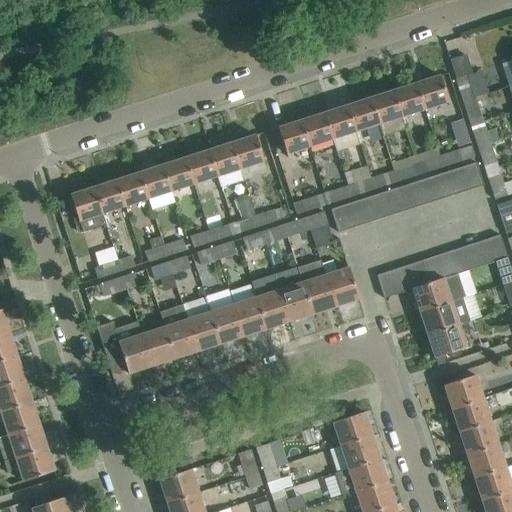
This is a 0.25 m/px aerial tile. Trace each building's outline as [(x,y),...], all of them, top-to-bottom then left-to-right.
[(467,75),(460,55),(449,58),(463,103),(475,99),(474,95),(487,91),(481,71),(467,75)] [(448,102),(439,76),(416,83),(425,109),(448,102)] [(425,109),(416,83),(393,91),(401,117),(425,109)] [(401,117),(393,91),(370,98),(382,137),(401,130),(397,118),(401,117)] [(382,137),(370,98),(347,106),(359,144),(382,137)] [(482,122),(475,99),(463,103),(470,126),(482,122)] [(359,144),(347,106),(324,113),(332,139),(341,136),(344,149),(359,144)] [(332,139),(324,113),(300,121),(309,146),(332,139)] [(309,146),(300,121),(277,128),(286,154),(309,146)] [(490,145),(482,122),(470,126),(478,149),(490,145)] [(263,161),(255,135),(231,143),(240,169),(263,161)] [(240,169),(231,143),(208,150),(217,176),(240,169)] [(497,167),(490,145),(478,149),(485,171),(497,167)] [(217,176),(208,150),(185,158),(194,184),(217,176)] [(443,168),(461,162),(457,150),(440,156),(443,168)] [(443,168),(440,156),(420,162),(424,174),(443,168)] [(194,184),(185,158),(162,165),(170,191),(194,184)] [(483,186),(477,167),(476,163),(464,167),(472,189),(483,186)] [(170,191),(162,165),(139,173),(147,199),(170,191)] [(406,167),(393,171),(397,184),(410,180),(406,167)] [(460,193),(472,189),(464,167),(453,170),(460,193)] [(497,167),(485,171),(494,200),(511,194),(511,185),(511,181),(502,184),(497,167)] [(449,197),(460,193),(453,170),(442,174),(449,197)] [(393,171),(381,175),(384,188),(397,184),(393,171)] [(147,199),(139,173),(116,180),(124,206),(147,199)] [(438,200),(449,197),(442,174),(431,177),(438,200)] [(427,204),(438,200),(431,177),(420,181),(427,204)] [(124,206),(116,180),(93,188),(102,213),(124,206)] [(416,207),(427,204),(420,181),(409,184),(416,207)] [(360,182),(347,186),(351,199),(364,195),(360,182)] [(405,211),(416,207),(409,184),(398,188),(405,211)] [(347,186),(334,190),(338,203),(351,199),(347,186)] [(93,188),(70,195),(82,233),(101,226),(105,225),(102,213),(93,188)] [(394,215),(405,211),(398,188),(387,192),(394,215)] [(383,218),(394,215),(387,192),(375,195),(383,218)] [(296,214),(323,206),(320,194),(293,203),(296,214)] [(372,222),(383,218),(375,195),(364,199),(372,222)] [(361,225),(372,222),(364,199),(353,202),(361,225)] [(511,200),(496,206),(498,210),(500,216),(511,212),(511,200)] [(350,229),(361,225),(353,202),(342,206),(350,229)] [(266,205),(253,209),(255,215),(259,227),(277,221),(276,219),(286,216),(283,206),(268,211),(266,205)] [(342,206),(330,210),(338,233),(350,229),(342,206)] [(327,225),(323,212),(305,218),(310,230),(327,225)] [(255,215),(237,221),(240,233),(259,227),(255,215)] [(305,218),(304,218),(288,223),(291,236),(309,231),(310,230),(305,218)] [(212,241),(231,236),(227,225),(209,230),(212,241)] [(277,241),(281,240),(277,226),(260,232),(264,245),(277,241)] [(209,230),(189,236),(193,248),(212,241),(209,230)] [(260,232),(242,238),(246,251),(264,245),(260,232)] [(499,235),(488,239),(477,243),(479,251),(484,266),(494,262),(507,258),(499,235)] [(166,256),(185,250),(182,239),(162,245),(166,256)] [(218,260),(235,254),(231,241),(214,247),(218,260)] [(484,266),(479,251),(477,243),(466,246),(473,269),(484,266)] [(162,245),(144,251),(148,262),(166,256),(162,245)] [(113,246),(112,246),(94,252),(98,267),(94,268),(97,279),(120,271),(116,261),(117,261),(113,246)] [(462,273),(473,269),(466,246),(455,250),(462,273)] [(214,247),(213,247),(195,253),(199,265),(218,260),(214,247)] [(457,275),(462,273),(455,250),(444,254),(451,277),(457,275)] [(451,277),(444,254),(432,257),(440,280),(443,279),(451,277)] [(135,267),(131,256),(117,261),(116,261),(120,271),(135,267)] [(172,275),(189,269),(185,257),(168,262),(172,275)] [(440,280),(432,257),(421,261),(429,283),(429,284),(440,280)] [(511,281),(511,273),(507,258),(494,262),(502,285),(511,281)] [(297,268),(301,283),(312,314),(335,307),(324,275),(319,260),(297,268)] [(429,284),(429,283),(421,261),(410,265),(418,287),(429,284)] [(168,262),(149,268),(153,281),(172,275),(168,262)] [(407,291),(412,290),(418,287),(410,265),(399,268),(407,291)] [(348,268),(324,275),(335,307),(358,299),(348,268)] [(396,295),(407,291),(399,268),(388,272),(396,295)] [(388,272),(376,276),(384,299),(396,295),(388,272)] [(120,291),(139,285),(135,273),(116,279),(120,291)] [(412,290),(419,312),(462,298),(464,297),(457,275),(451,277),(443,279),(440,280),(429,284),(418,287),(412,290)] [(509,308),(511,307),(511,281),(502,285),(509,308)] [(312,314),(301,283),(279,290),(289,322),(312,314)] [(289,322),(279,290),(256,298),(266,329),(289,322)] [(220,344),(210,312),(205,298),(182,305),(197,351),(220,344)] [(266,329),(256,298),(233,305),(243,336),(266,329)] [(462,298),(419,312),(427,335),(458,325),(469,321),(462,298)] [(159,312),(164,327),(174,359),(197,351),(182,305),(159,312)] [(243,336),(233,305),(210,312),(220,344),(243,336)] [(1,309),(0,309),(0,336),(9,333),(1,309)] [(105,356),(120,351),(127,374),(151,366),(141,335),(137,322),(115,329),(112,322),(96,327),(105,356)] [(458,325),(427,335),(434,358),(466,348),(463,340),(458,325)] [(174,359),(164,327),(141,335),(151,366),(174,359)] [(0,361),(16,356),(9,333),(0,336),(0,361)] [(0,386),(24,379),(16,356),(0,361),(0,386)] [(482,399),(481,394),(475,375),(443,385),(451,409),(482,399)] [(0,412),(31,402),(24,379),(0,386),(0,412)] [(490,422),(482,399),(451,409),(458,432),(490,422)] [(31,402),(0,412),(0,438),(8,436),(7,435),(29,428),(39,425),(31,402)] [(371,435),(364,412),(332,423),(340,446),(371,435)] [(497,445),(490,422),(458,432),(466,455),(497,445)] [(39,425),(29,428),(7,435),(8,436),(15,458),(46,448),(39,425)] [(379,459),(371,435),(340,446),(348,469),(379,459)] [(256,448),(263,470),(274,466),(267,444),(256,448)] [(505,468),(497,445),(466,455),(474,478),(505,468)] [(7,472),(18,468),(22,481),(54,471),(46,448),(15,458),(3,461),(7,472)] [(250,450),(238,454),(229,457),(236,479),(245,476),(257,472),(250,450)] [(379,459),(348,469),(334,474),(341,496),(355,492),(386,482),(379,459)] [(274,466),(263,470),(267,483),(279,479),(274,466)] [(511,490),(511,488),(505,468),(474,478),(481,501),(511,490)] [(198,493),(196,488),(190,469),(159,480),(166,503),(198,493)] [(257,472),(245,476),(249,488),(261,484),(257,472)] [(371,511),(394,504),(386,482),(355,492),(361,511),(371,511)] [(511,511),(511,490),(481,501),(484,511),(511,511)] [(203,511),(198,493),(166,503),(169,511),(203,511)] [(275,511),(288,511),(284,496),(271,500),(275,511)] [(67,511),(62,498),(31,508),(32,511),(67,511)] [(254,511),(269,511),(266,502),(253,506),(254,511)]
